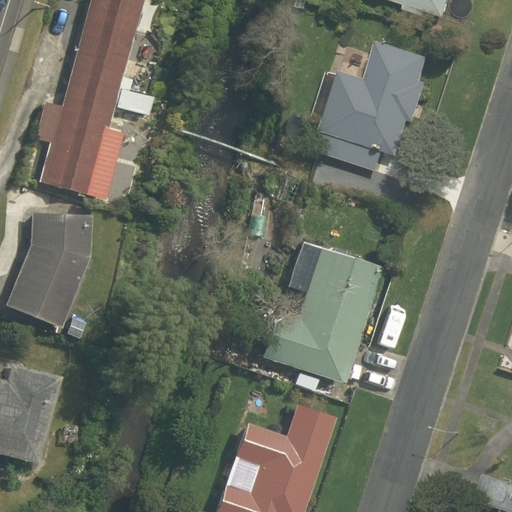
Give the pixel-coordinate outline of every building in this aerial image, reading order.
[(87,0),(38,184),(87,197),(139,0),(87,0)] [(305,10),(307,0),(293,0),(291,7),(305,10)] [(342,2),(337,0),(308,0),(308,2),(325,7),(323,16),(337,20),(342,2)] [(428,13),(447,19),(453,0),(345,0),(360,5),(361,0),(383,0),(408,7),(407,12),(426,18),(428,13)] [(431,59),(379,42),(374,56),(352,49),(343,78),(340,77),(321,132),(324,132),(317,152),(380,173),(386,152),(399,157),(411,121),(417,123),(429,85),(423,82),(431,59)] [(2,306),(55,329),(85,259),(87,215),(29,214),(28,246),(2,306)] [(340,385),(376,268),(348,259),(343,252),(327,247),(326,251),(296,241),(282,286),(299,292),(291,316),(271,310),(256,358),(340,385)] [(0,455),(30,463),(52,377),(3,365),(0,374),(0,455)] [(298,511),(330,418),(291,405),(280,436),(241,423),(230,458),(254,466),(245,493),(220,485),(211,511),(298,511)] [(511,511),(511,483),(488,476),(481,503),(508,511),(511,511)]
